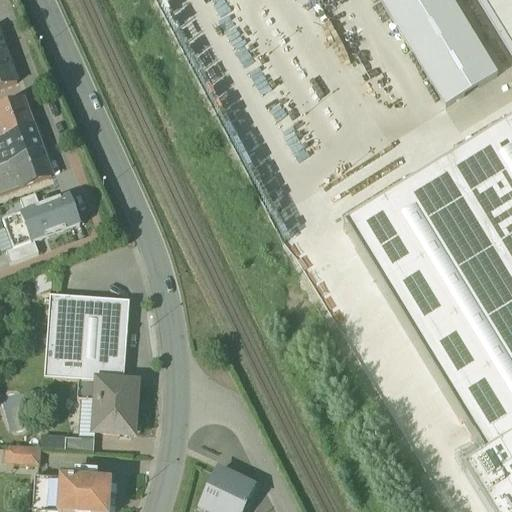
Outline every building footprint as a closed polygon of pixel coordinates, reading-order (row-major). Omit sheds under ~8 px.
[(157,0),(281,236),(309,221),(193,0),(157,0)] [(378,180),(264,0),(227,0),(351,197),(378,180)] [(448,0),(378,0),(445,110),(497,78),(448,0)] [(511,0),(478,0),(511,54),(511,0)] [(0,92),(17,86),(8,60),(0,62),(0,92)] [(24,103),(0,111),(0,141),(34,129),(24,103)] [(34,129),(0,141),(0,169),(43,153),(34,129)] [(43,153),(0,169),(0,197),(0,198),(52,179),(43,153)] [(75,191),(59,197),(69,223),(85,217),(75,191)] [(24,216),(42,209),(37,197),(19,204),(24,216)] [(130,306),(51,301),(45,383),(79,385),(99,386),(124,388),(130,306)] [(124,388),(99,386),(79,385),(78,404),(98,405),(96,436),(133,439),(137,388),(124,388)] [(95,444),(67,442),(66,454),(94,456),(95,444)] [(42,453),(6,450),(5,468),(41,470),(42,453)] [(99,475),(75,473),(74,483),(61,482),(59,511),(109,511),(111,486),(98,485),(99,475)] [(253,491),(218,475),(202,509),(208,511),(243,511),(250,499),(253,491)] [(59,511),(61,482),(35,481),(33,511),(59,511)]
